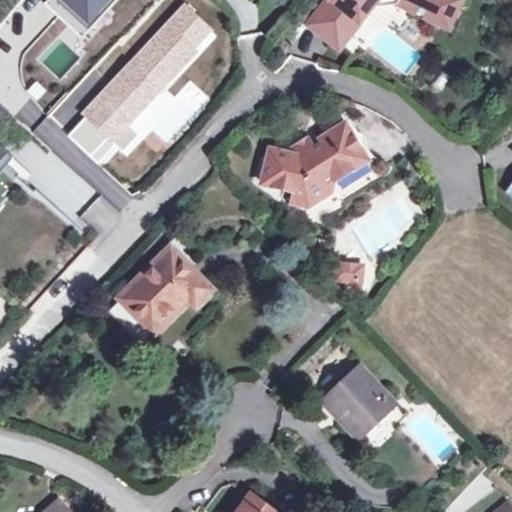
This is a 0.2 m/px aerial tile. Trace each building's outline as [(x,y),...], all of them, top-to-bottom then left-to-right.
[(63,0),(88,23),(108,0),(63,0)] [(437,22),(447,0),(328,0),(308,25),(340,50),(351,37),(344,31),(354,19),(361,25),(376,7),(398,5),(437,23),(437,22)] [(461,0),(447,0),(437,22),(450,27),(462,0),(461,0)] [(220,35),(185,2),(81,112),(116,145),(220,35)] [(344,31),(351,37),(361,25),(354,19),(344,31)] [(0,101),(0,116),(10,126),(15,120),(17,118),(0,101)] [(0,143),(1,145),(19,125),(15,120),(10,126),(0,116),(0,143)] [(346,124),(315,144),(301,153),(297,156),(270,149),(262,185),(294,194),(292,206),(308,210),(331,194),(333,184),(370,161),(346,124)] [(296,146),(301,153),(315,144),(310,136),(296,146)] [(0,143),(0,167),(6,160),(12,154),(1,145),(0,143)] [(6,160),(12,166),(18,160),(12,154),(6,160)] [(102,233),(121,212),(100,193),(81,214),(102,233)] [(155,333),(190,299),(197,306),(213,292),(172,250),(122,300),(155,333)] [(345,286),(355,286),(355,273),(335,271),(335,285),(345,286)] [(355,295),(355,286),(345,286),(345,295),(355,295)] [(358,438),(395,404),(360,368),(324,403),(358,438)] [(358,438),(367,448),(396,421),(403,414),(395,404),(358,438)] [(396,421),(367,448),(364,450),(407,495),(437,465),(396,421)] [(272,511),(252,497),(240,511),(272,511)]
